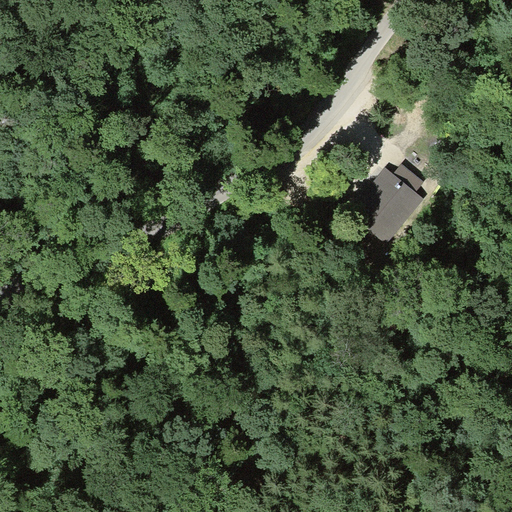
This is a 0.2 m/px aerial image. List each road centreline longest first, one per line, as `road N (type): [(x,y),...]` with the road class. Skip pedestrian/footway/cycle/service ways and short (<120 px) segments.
road 1 (track): [(143,0),(157,104),(147,163),(48,275)]
road 2 (track): [(222,142),(362,261)]
